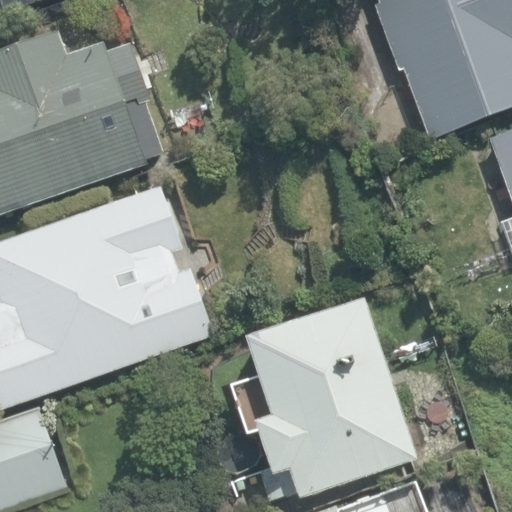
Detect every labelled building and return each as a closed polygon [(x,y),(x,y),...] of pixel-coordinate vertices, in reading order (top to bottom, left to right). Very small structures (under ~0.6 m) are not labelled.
[(0,0),(0,14),(41,0),(0,0)] [(430,140),(511,108),(511,0),(374,0),(376,3),(371,5),(396,70),(402,68),(430,140)] [(0,214),(145,164),(143,160),(161,153),(133,80),(114,87),(101,43),(61,58),(53,32),(0,50),(0,214)] [(511,128),(486,139),(511,211),(511,217),(492,224),(506,261),(511,258),(511,128)] [(160,185),(0,240),(0,410),(212,337),(188,269),(176,273),(170,252),(180,249),(160,185)] [(415,458),(361,297),(237,336),(266,416),(248,421),(267,476),(285,470),(295,500),(415,458)] [(0,503),(64,480),(37,407),(0,420),(0,503)] [(423,511),(409,480),(331,510),(330,506),(313,511),(423,511)]
